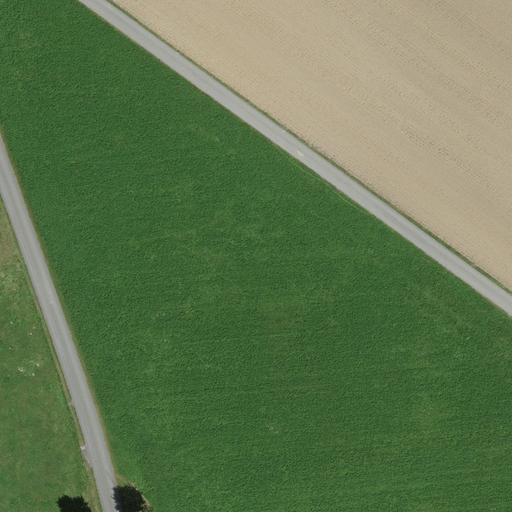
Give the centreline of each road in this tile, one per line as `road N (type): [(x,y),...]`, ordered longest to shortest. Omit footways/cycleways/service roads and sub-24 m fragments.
road 1 (unclassified): [(511,308),(86,0)]
road 2 (residential): [(0,166),(111,511)]
